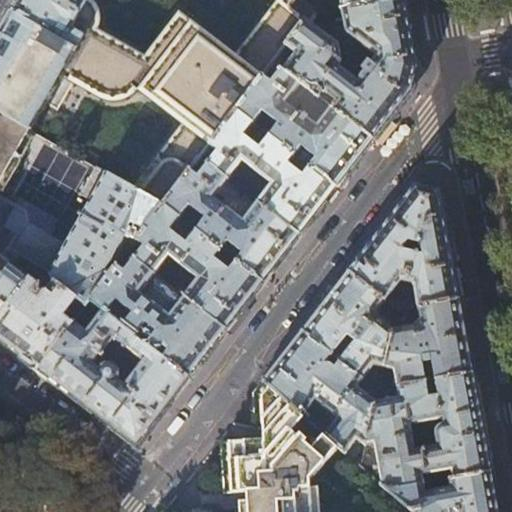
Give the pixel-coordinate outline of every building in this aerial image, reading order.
[(133,189),(164,206),(190,172),(209,147),(236,112),(262,77),(273,63),(305,21),(279,0),(276,0),(234,54),(179,13),(144,56),(97,31),(99,28),(100,25),(100,21),(100,16),(98,10),(97,8),(92,2),(88,0),(87,0),(70,28),(85,37),(78,49),(12,12),(0,33),(0,114),(30,132),(31,131),(34,133),(49,107),(58,113),(73,86),(102,102),(109,104),(113,105),(118,105),(122,104),(125,103),(128,101),(131,99),(134,97),(137,93),(180,127),(133,189)] [(18,0),(12,12),(78,49),(85,37),(70,28),(87,0),(18,0)] [(279,0),(305,21),(307,21),(314,10),(301,0),(279,0)] [(340,0),(343,13),(406,1),(405,0),(340,0)] [(412,31),(406,1),(343,13),(346,33),(377,57),(360,78),(361,84),(337,65),(341,60),(339,46),(307,21),(305,21),(273,63),(282,70),(302,86),(330,108),(374,141),(412,91),(418,67),(412,31)] [(271,84),(262,77),(236,112),(253,125),(262,113),(278,125),(269,137),(337,188),(355,165),(374,141),(330,108),(316,126),(288,104),(302,86),(282,70),(271,84)] [(269,137),(253,125),(236,112),(209,147),(217,154),(208,166),(228,181),(242,163),(270,185),(256,203),(300,236),(316,215),(337,188),(269,137)] [(0,185),(30,132),(0,114),(0,185)] [(199,178),(190,172),(164,206),(163,207),(263,283),(280,261),(300,236),(256,203),(242,221),(213,199),(228,181),(208,166),(199,178)] [(163,207),(164,206),(133,189),(96,168),(80,194),(91,201),(67,243),(28,223),(13,242),(10,247),(23,255),(50,271),(54,281),(55,281),(87,306),(90,301),(127,254),(163,207)] [(417,307),(460,301),(450,248),(440,192),(416,186),(403,202),(348,273),(385,301),(398,311),(417,307)] [(7,239),(13,242),(28,223),(26,211),(17,206),(6,226),(12,229),(7,239)] [(163,207),(127,254),(155,275),(169,258),(197,280),(183,298),(227,331),(244,308),(263,283),(163,207)] [(15,266),(23,255),(10,247),(2,256),(0,259),(0,340),(1,341),(38,370),(87,306),(55,281),(48,291),(46,290),(43,291),(42,287),(15,266)] [(140,294),(155,275),(127,254),(90,301),(107,314),(117,302),(132,314),(123,327),(190,378),(208,355),(227,331),(183,298),(169,317),(140,294)] [(376,312),(385,301),(348,273),(327,301),(325,303),(302,332),(332,357),(348,337),(354,342),(339,362),(363,380),(374,366),(383,368),(393,330),(378,320),(376,312)] [(123,327),(107,314),(90,301),(87,306),(38,370),(82,403),(137,446),(162,414),(190,378),(123,327)] [(419,321),(410,328),(393,330),(383,368),(394,371),(396,388),(474,374),(467,340),(460,301),(417,307),(419,321)] [(339,362),(332,357),(302,332),(282,358),(264,382),(270,387),(305,418),(316,403),(337,420),(324,435),(345,453),(356,441),(364,447),(375,403),(356,389),(363,380),(339,362)] [(396,388),(377,392),(375,403),(364,447),(359,466),(388,492),(491,473),(484,430),(483,426),(474,374),(396,388)] [(305,418),(270,387),(261,396),(265,440),(230,442),(234,495),(261,493),(262,511),(411,511),(388,492),(359,466),(345,453),(324,435),(305,418)] [(498,511),(491,473),(388,492),(411,511),(498,511)]
